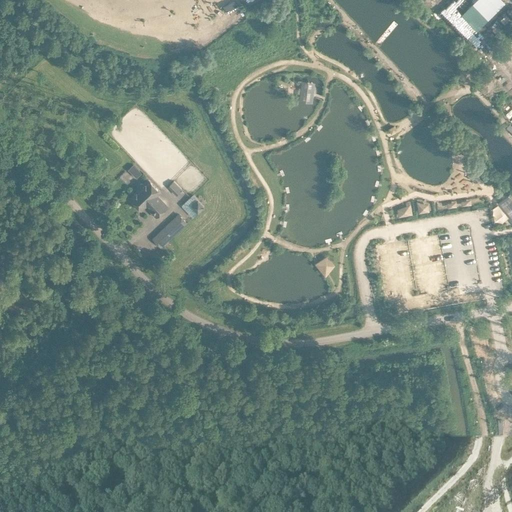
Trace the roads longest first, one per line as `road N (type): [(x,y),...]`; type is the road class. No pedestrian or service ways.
road 1 (unclassified): [(511,300),(272,341),(194,328),(0,127)]
road 2 (track): [(422,511),(479,443),(456,310)]
